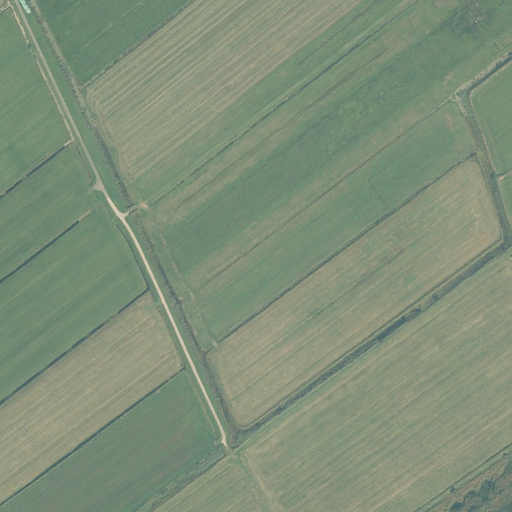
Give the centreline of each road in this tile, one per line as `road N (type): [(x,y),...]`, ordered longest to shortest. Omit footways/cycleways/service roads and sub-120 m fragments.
road 1 (track): [(107,199),(132,234),(231,454)]
road 2 (unclassified): [(107,199),(15,0)]
